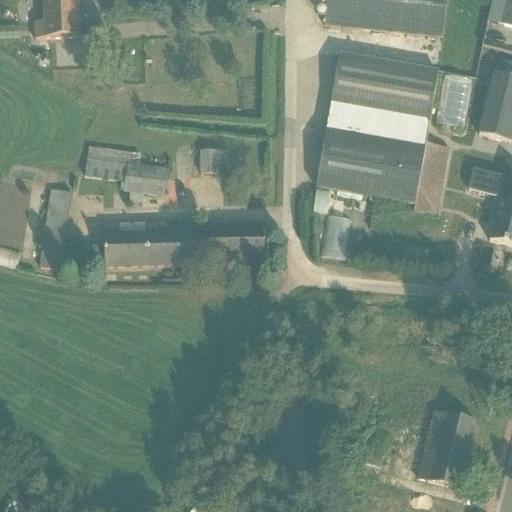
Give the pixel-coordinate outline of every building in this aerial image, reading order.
[(26,0),(27,41),(75,40),(74,0),(26,0)] [(445,0),(324,0),(323,23),(444,31),(445,0)] [(511,0),(491,0),(484,29),(511,35),(511,0)] [(426,144),(444,72),(337,47),(331,70),(308,64),(304,81),(312,83),(301,128),(329,135),(317,184),(442,214),(457,152),(426,144)] [(473,138),(507,147),(511,127),(511,82),(490,77),(473,138)] [(446,84),(445,106),(468,108),(469,85),(446,84)] [(162,199),(168,171),(136,166),(139,153),(87,149),(84,173),(121,176),(119,192),(162,199)] [(223,149),(202,149),(201,173),(223,173),(223,149)] [(473,239),(511,247),(511,170),(490,165),(473,239)] [(73,195),(49,191),(38,263),(62,267),(73,195)] [(189,277),(257,275),(255,224),(188,226),(189,277)] [(414,482),(459,494),(475,432),(430,420),(414,482)]
